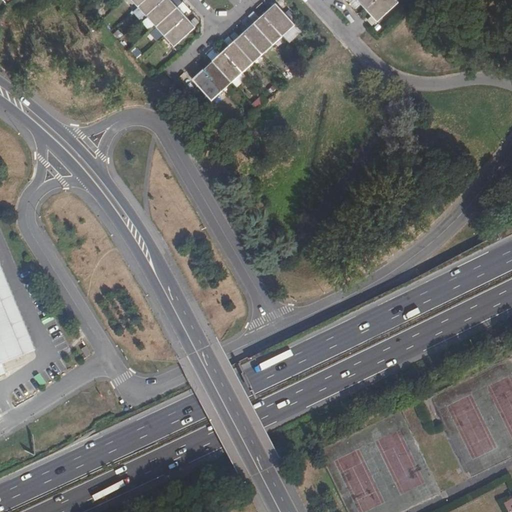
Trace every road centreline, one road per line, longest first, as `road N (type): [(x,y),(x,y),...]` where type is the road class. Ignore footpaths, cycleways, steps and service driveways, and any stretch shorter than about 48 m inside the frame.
road 1 (motorway): [(511,254),(0,504)]
road 2 (motorway): [(56,511),(511,296)]
road 3 (tertiary): [(276,332),(412,261),(511,148)]
road 4 (tertiary): [(276,332),(164,131),(144,116),(117,121)]
road 5 (tertiary): [(283,511),(159,277)]
road 6 (residential): [(511,83),(408,84),(373,68),(312,0)]
road 7 (tertiary): [(36,187),(25,205),(28,229),(110,362)]
road 8 (tertiary): [(110,362),(128,387),(145,391),(276,332)]
road 9 (residential): [(0,432),(110,362)]
road 10 (tertiary): [(85,181),(159,277)]
road 11 (tertiary): [(159,277),(152,247),(98,175)]
